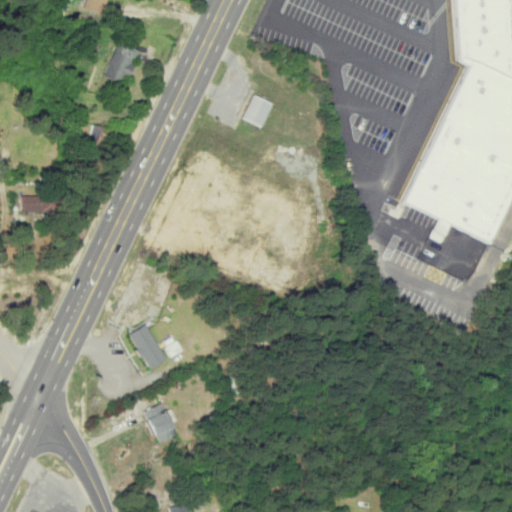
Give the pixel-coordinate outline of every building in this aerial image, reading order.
[(84,0),(83,8),(101,14),(104,0),(84,0)] [(462,63),(403,204),(491,242),(511,192),(511,80),(507,79),(511,31),(511,0),(453,0),(447,57),(462,63)] [(137,50),(116,42),(102,76),(123,84),(137,50)] [(259,126),(270,103),(252,94),(241,117),(259,126)] [(86,148),(96,150),(102,126),(91,124),(86,148)] [(19,211),(52,212),(53,196),(20,195),(19,211)] [(432,230),(443,234),(448,224),(436,219),(432,230)] [(147,369),(164,358),(143,323),(126,334),(147,369)] [(156,442),(175,433),(160,402),(142,410),(156,442)] [(187,511),(185,502),(167,506),(168,511),(187,511)]
